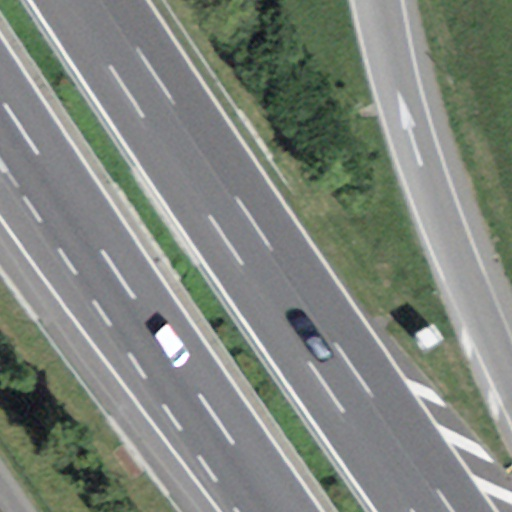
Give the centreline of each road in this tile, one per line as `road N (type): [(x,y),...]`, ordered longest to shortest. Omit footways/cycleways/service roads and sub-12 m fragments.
road 1 (motorway): [(437,511),(87,0)]
road 2 (motorway): [(0,105),(277,511)]
road 3 (motorway): [(511,392),(429,194),(398,94)]
